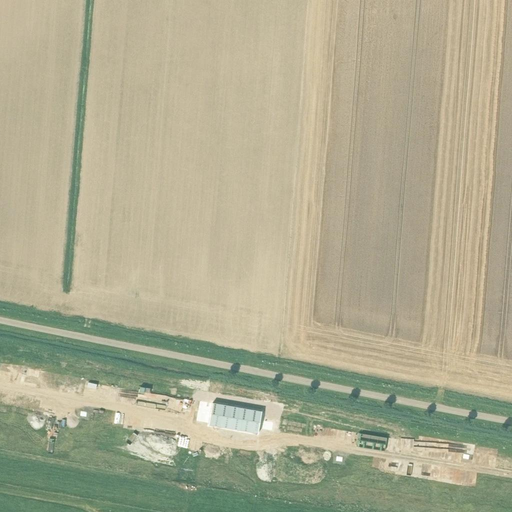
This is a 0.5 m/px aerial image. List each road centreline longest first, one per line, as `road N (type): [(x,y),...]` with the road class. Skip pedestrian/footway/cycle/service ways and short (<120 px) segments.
road 1 (unclassified): [(511,422),(0,318)]
road 2 (track): [(511,474),(0,384)]
